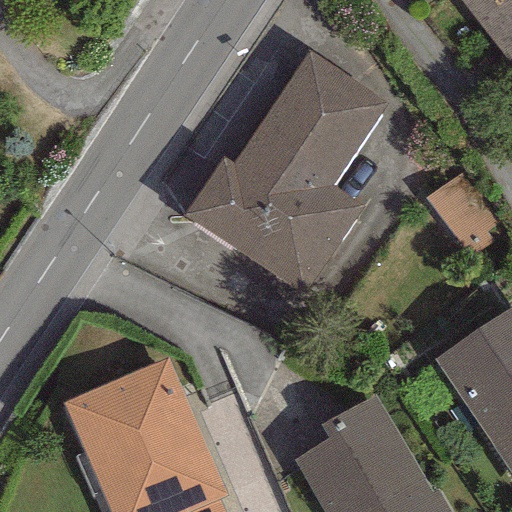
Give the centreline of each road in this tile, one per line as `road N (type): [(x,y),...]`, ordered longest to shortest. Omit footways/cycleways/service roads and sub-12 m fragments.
road 1 (tertiary): [(0,339),(225,0)]
road 2 (unknown): [(209,23),(178,6),(159,6),(97,78),(82,84),(49,83),(0,17)]
